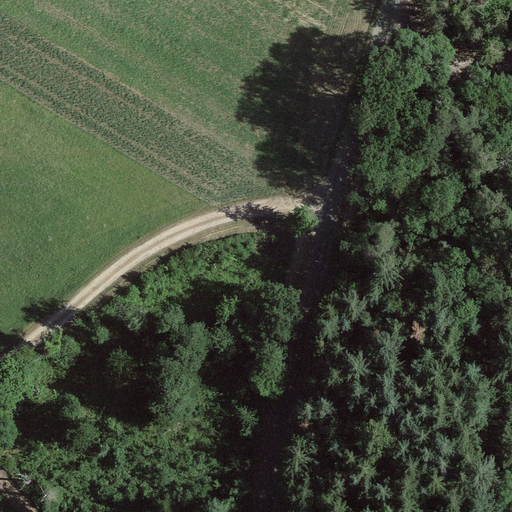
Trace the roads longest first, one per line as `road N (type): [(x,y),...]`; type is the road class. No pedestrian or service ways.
road 1 (unclassified): [(393,0),(330,201),(267,511)]
road 2 (track): [(492,511),(488,345),(458,102),(466,70)]
road 3 (track): [(330,201),(260,206),(159,240),(0,367)]
road 4 (track): [(511,93),(387,17)]
